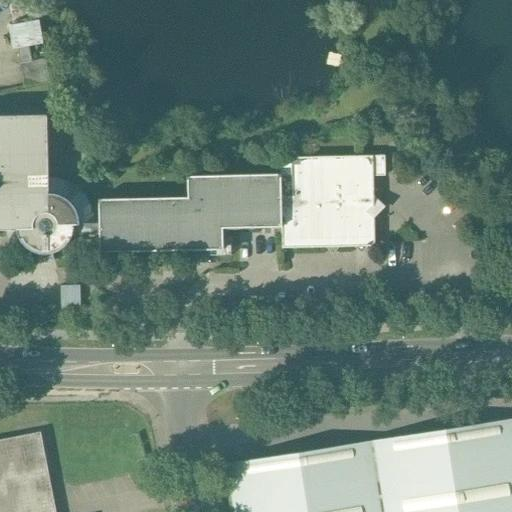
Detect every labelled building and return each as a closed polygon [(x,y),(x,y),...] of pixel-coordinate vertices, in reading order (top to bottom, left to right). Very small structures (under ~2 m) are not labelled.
[(29,45),(17,47),(21,64),(32,61),(29,45)] [(32,61),(21,64),(23,75),(48,70),(46,59),(32,61)] [(48,70),(23,75),(25,86),(50,81),(48,70)] [(73,235),(99,234),(99,223),(96,223),(95,213),(92,205),(88,196),(82,190),(75,184),(66,180),(58,177),(48,176),(47,115),(0,116),(0,229),(17,230),(18,236),(22,242),(26,248),(32,252),(39,254),(39,258),(46,258),(53,258),(52,254),(59,251),(65,247),(70,241),(73,235)] [(385,155),(280,158),(280,174),(281,227),(282,248),(374,246),(374,215),(382,207),(374,199),(373,176),(385,176),(385,155)] [(99,223),(99,234),(100,252),(191,250),(191,256),(231,255),(231,228),(258,227),(281,227),(280,174),(187,177),(188,198),(98,200),(99,223)] [(80,307),(80,284),(61,284),(61,307),(80,307)] [(511,511),(511,418),(223,464),(230,511),(511,511)] [(55,511),(40,432),(0,439),(0,511),(55,511)]
